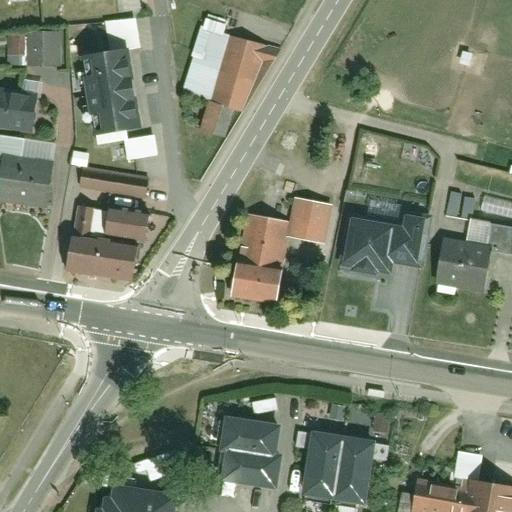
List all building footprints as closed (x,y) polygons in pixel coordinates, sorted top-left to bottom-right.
[(233,23),(210,16),(185,92),(213,101),(205,128),(231,135),(241,108),(248,110),(268,58),(277,61),(281,49),(230,32),(233,23)] [(42,29),(42,64),(65,64),(65,29),(42,29)] [(30,35),(11,34),(11,54),(29,54),(30,35)] [(133,50),(82,59),(96,136),(147,127),(133,50)] [(44,92),(0,86),(0,127),(38,133),(44,92)] [(61,143),(3,135),(0,154),(0,155),(9,157),(3,199),(52,206),(61,143)] [(95,153),(78,150),(76,164),(89,166),(93,166),(95,153)] [(93,166),(89,166),(85,186),(152,197),(155,176),(93,166)] [(297,218),(294,236),(332,243),(339,204),(301,197),(297,218)] [(141,281),(148,246),(96,237),(101,206),(87,203),(75,269),(141,281)] [(160,213),(118,207),(114,234),(156,240),(160,213)] [(239,293),(284,300),(294,236),(297,218),(252,211),(239,293)] [(413,223),(358,213),(349,263),(396,272),(399,257),(429,262),(437,216),(415,212),(413,223)] [(464,243),(443,239),(435,283),(485,292),(492,252),(511,256),(511,228),(468,220),(464,243)] [(282,425),(224,416),(213,483),(270,491),(282,425)] [(361,508),(369,443),(305,432),(295,497),(361,508)] [(412,483),(406,511),(511,511),(511,489),(466,482),(464,492),(412,483)] [(93,511),(170,511),(173,495),(112,486),(111,497),(103,495),(102,506),(94,505),(93,511)]
